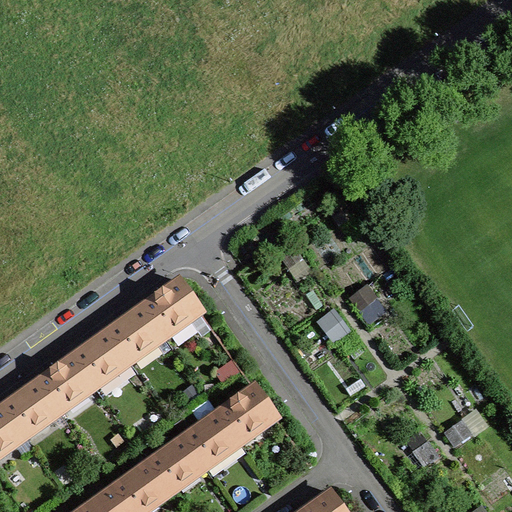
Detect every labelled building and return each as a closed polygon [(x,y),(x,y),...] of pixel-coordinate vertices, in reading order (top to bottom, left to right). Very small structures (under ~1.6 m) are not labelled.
[(348,200),(329,214),(339,227),(357,214),(348,200)] [(288,270),(303,260),(289,240),(274,250),(288,270)] [(155,296),(156,303),(149,308),(145,311),(163,335),(199,310),(181,285),(169,293),(163,290),(155,296)] [(369,286),(349,299),(359,313),(378,301),(369,286)] [(378,301),(359,313),(367,325),(386,312),(378,301)] [(351,332),(334,309),(317,322),(335,345),(351,332)] [(145,311),(135,318),(128,315),(121,320),(121,328),(115,332),(111,335),(128,360),(163,335),(145,311)] [(93,340),(86,345),(86,353),(81,357),(76,360),(93,385),(128,360),(111,335),(100,343),(93,340)] [(93,385),(76,360),(65,368),(58,365),(50,371),(51,378),(46,382),(40,386),(58,410),(93,385)] [(23,435),(58,410),(40,386),(30,393),(23,390),(16,396),(16,403),(10,407),(6,410),(23,435)] [(247,435),(274,415),(257,391),(245,399),(238,396),(231,401),(232,409),(221,416),(238,441),(247,435)] [(0,451),(23,435),(6,410),(0,414),(0,451)] [(476,411),(462,421),(472,436),(486,427),(476,411)] [(213,460),(238,441),(221,416),(210,424),(203,421),(196,426),(197,434),(186,441),(204,466),(213,460)] [(462,421),(444,433),(454,448),(472,436),(462,421)] [(169,446),(161,451),(162,459),(151,466),(169,491),(178,484),(204,466),(186,441),(175,449),(169,446)] [(439,456),(428,442),(413,453),(424,467),(439,456)] [(140,474),(133,471),(126,476),(126,484),(116,491),(130,511),(139,511),(143,509),(169,491),(151,466),(140,474)] [(130,511),(116,491),(105,499),(98,496),(91,501),(92,509),(87,511),(130,511)] [(343,511),(332,496),(309,511),(343,511)]
